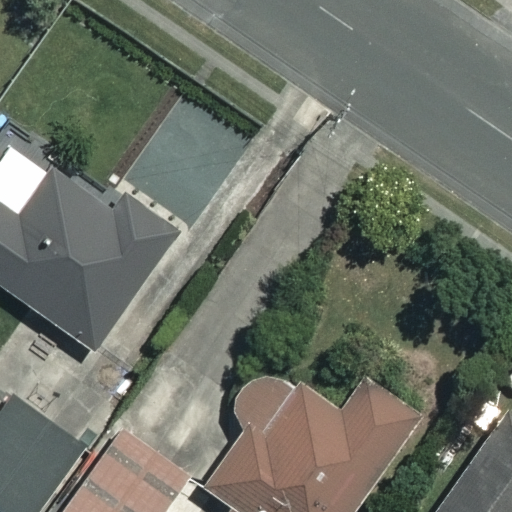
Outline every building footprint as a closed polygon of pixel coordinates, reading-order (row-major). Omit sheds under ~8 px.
[(107,195),(0,120),(0,285),(87,346),(171,226),(113,185),(107,195)] [(202,483),(222,498),(211,511),(342,511),(414,412),(356,371),(333,404),(259,351),(219,406),(245,424),(202,483)] [(0,398),(0,504),(10,511),(28,511),(79,442),(7,389),(0,398)] [(511,511),(511,416),(503,410),(431,511),(511,511)] [(161,511),(191,470),(118,419),(52,511),(161,511)]
